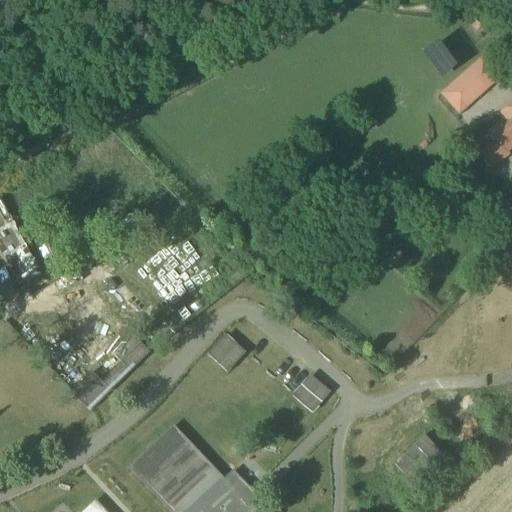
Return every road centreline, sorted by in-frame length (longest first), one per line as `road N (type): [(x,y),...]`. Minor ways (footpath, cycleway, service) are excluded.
road 1 (track): [(336,0),(0,180)]
road 2 (unknown): [(195,350),(90,269),(0,306)]
